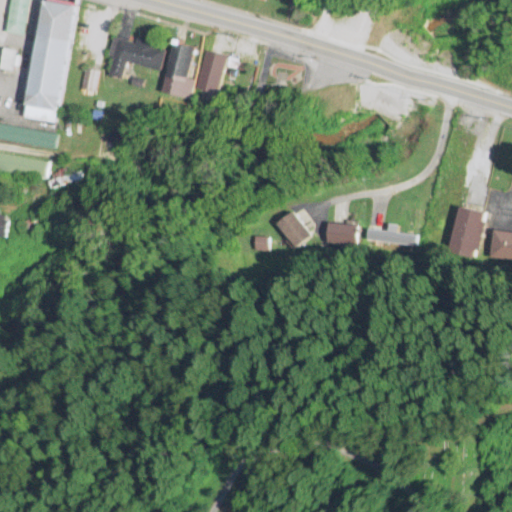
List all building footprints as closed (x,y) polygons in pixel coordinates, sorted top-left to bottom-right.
[(11,0),(30,0),(25,37),(7,34),(11,0)] [(45,0),(78,6),(57,126),(24,120),(45,0)] [(136,45),(115,40),(106,78),(122,81),(126,65),(160,73),(166,48),(137,41),(136,45)] [(196,50),(174,45),(164,89),(186,94),(196,50)] [(18,52),(4,49),(0,69),(0,70),(14,73),(18,52)] [(217,58),(204,56),(200,86),(212,88),(217,58)] [(82,91),(94,92),(96,72),(84,71),(82,91)] [(0,124),(57,134),(54,151),(0,141),(0,124)] [(0,154),(49,162),(46,180),(0,171),(0,154)] [(475,247),(489,219),(466,207),(452,236),(475,247)] [(277,225),(296,249),(312,237),(294,213),(277,225)] [(0,240),(4,241),(10,217),(0,214),(0,240)] [(330,247),(359,247),(359,225),(330,225),(330,247)] [(511,234),(494,232),(490,261),(511,263),(511,234)]
